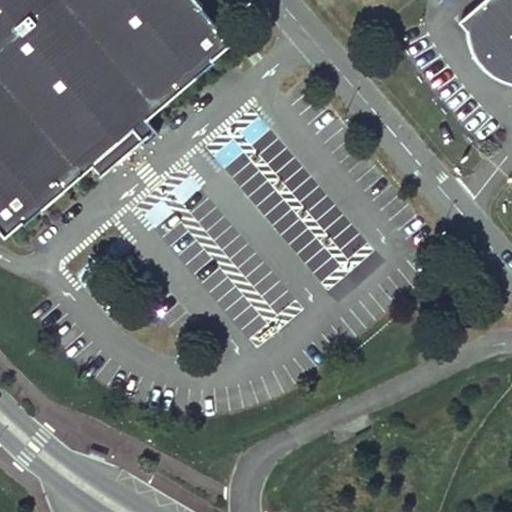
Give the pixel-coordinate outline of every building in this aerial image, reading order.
[(0,0),(0,221),(1,221),(11,232),(39,209),(87,172),(108,155),(104,150),(135,122),(141,129),(156,117),(172,104),(222,60),(219,57),(237,43),(223,27),(225,25),(203,0),(0,0)] [(501,86),(508,87),(511,92),(511,0),(481,0),(454,24),(463,33),(463,40),(466,51),(471,59),(476,67),(486,78),(495,83),(501,86)] [(141,129),(154,143),(168,131),(156,117),(141,129)] [(104,150),(108,155),(141,129),(135,122),(104,150)] [(141,129),(108,155),(111,158),(103,165),(114,178),(154,143),(141,129)] [(39,209),(11,232),(15,237),(32,222),(34,225),(77,187),(103,165),(111,158),(108,155),(87,172),(39,209)]
